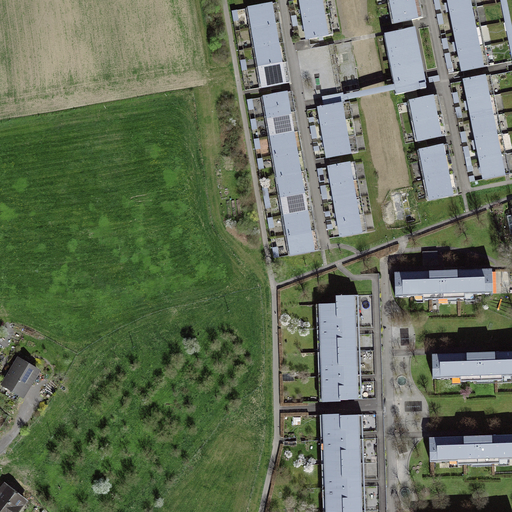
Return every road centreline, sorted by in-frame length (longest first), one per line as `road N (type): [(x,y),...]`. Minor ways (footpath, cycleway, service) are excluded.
road 1 (track): [(260,511),(278,440),(274,287),(223,0)]
road 2 (residential): [(283,0),(323,247)]
road 3 (residential): [(428,0),(464,181)]
